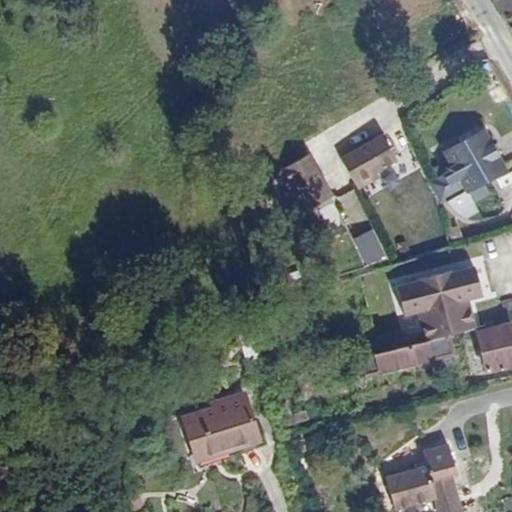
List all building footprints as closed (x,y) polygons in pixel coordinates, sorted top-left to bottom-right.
[(511,0),(496,0),(511,27),(511,0)] [(459,169),(437,181),(431,184),(443,206),(450,202),(459,219),(477,210),(467,193),(470,192),(471,195),(511,174),(511,171),(493,133),(452,155),(459,169)] [(385,135),(350,153),(362,176),(365,182),(399,164),(385,135)] [(309,153),(281,167),(305,212),(334,197),(309,153)] [(362,176),(350,153),(340,158),(355,187),(365,182),(362,176)] [(356,189),(339,195),(349,225),(367,218),(356,189)] [(354,236),(366,266),(387,257),(376,228),(354,236)] [(426,313),(432,343),(482,333),(476,303),(490,299),(484,270),(469,274),(468,271),(418,281),(419,285),(404,288),(411,317),(426,313)] [(511,328),(483,335),(491,374),(511,369),(511,328)] [(272,363),(266,335),(253,338),(260,366),(272,363)] [(430,344),(364,359),(366,368),(379,367),(380,374),(434,363),(430,344)] [(233,454),(235,460),(268,452),(254,403),(223,412),(224,416),(212,420),(221,457),(233,454)] [(285,424),(318,421),(316,405),(283,408),(285,424)] [(192,425),(202,462),(221,457),(212,420),(192,425)] [(457,479),(455,469),(451,450),(425,457),(429,475),(393,483),(399,511),(421,511),(436,509),(437,511),(456,511),(450,480),(457,479)] [(221,457),(222,464),(235,460),(233,454),(221,457)] [(204,469),(222,464),(221,457),(202,462),(204,469)] [(392,511),(399,511),(393,483),(386,485),(392,511)]
